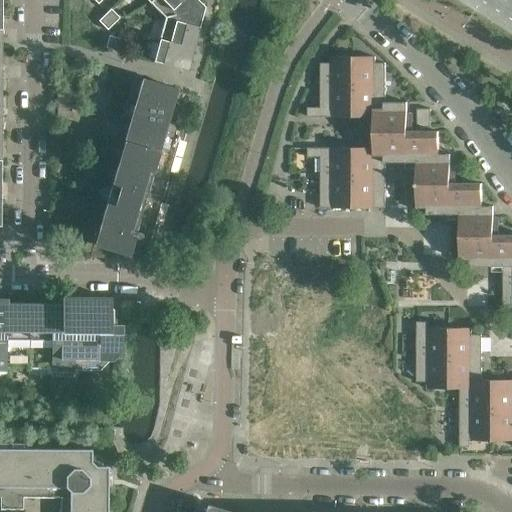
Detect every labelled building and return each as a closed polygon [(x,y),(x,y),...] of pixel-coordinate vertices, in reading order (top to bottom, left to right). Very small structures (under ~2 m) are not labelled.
[(151,0),(150,2),(164,17),(205,7),(198,0),(151,0)] [(164,17),(160,33),(196,42),(198,33),(200,27),(205,7),(164,17)] [(106,12),(104,14),(113,23),(119,17),(110,8),(106,12)] [(113,23),(104,14),(98,20),(107,29),(113,23)] [(159,38),(153,60),(189,70),(196,42),(160,33),(159,38)] [(117,37),(108,35),(105,47),(113,49),(117,37)] [(125,39),(117,37),(113,49),(122,52),(125,39)] [(373,147),(308,147),(308,157),(321,157),(321,207),(385,207),(385,162),(418,161),(417,207),(427,207),(427,214),(460,214),(460,259),(470,259),(470,266),(503,266),(503,311),(511,311),(511,235),(497,235),(497,240),(488,240),(488,232),(493,232),(493,206),(482,206),(482,183),(451,183),(451,179),(450,179),(450,154),(439,154),(439,131),(411,131),(411,137),(401,137),(402,127),(407,127),(407,102),(386,102),(385,63),(375,63),(375,56),(331,56),(331,63),(321,63),(321,107),(308,107),(308,116),(373,117),(373,147)] [(167,176),(173,156),(179,135),(185,114),(191,93),(141,78),(135,99),(129,120),(123,140),(122,142),(116,141),(109,151),(108,159),(117,161),(111,182),(99,223),(93,243),(93,244),(114,250),(123,252),(136,256),(142,258),(148,238),(160,197),(167,176)] [(72,117),(71,94),(57,94),(57,118),(72,117)] [(431,108),(417,108),(417,117),(431,117),(431,108)] [(431,117),(417,117),(418,126),(431,126),(431,117)] [(112,257),(114,250),(93,244),(93,243),(86,241),(84,250),(91,252),(90,256),(112,257)] [(119,350),(119,331),(119,325),(119,324),(109,324),(109,311),(109,298),(108,297),(92,297),(87,297),(76,297),(70,297),(63,297),(63,307),(52,307),(53,304),(6,304),(0,304),(0,375),(6,375),(6,366),(29,366),(29,373),(52,373),(52,375),(75,375),(75,368),(100,369),(110,358),(118,350),(119,350)] [(482,388),(482,380),(482,334),(472,334),(470,328),(427,328),(427,321),(417,321),(417,381),(427,381),(427,388),(460,388),(482,388)] [(482,388),(460,388),(460,446),(470,446),(470,440),(511,439),(511,379),(482,380),(482,388)] [(28,448),(28,442),(0,441),(0,511),(107,511),(108,466),(102,466),(102,460),(97,456),(92,455),(92,449),(28,448)]
